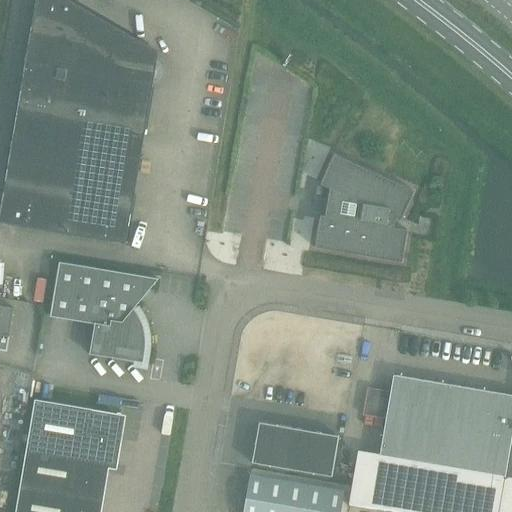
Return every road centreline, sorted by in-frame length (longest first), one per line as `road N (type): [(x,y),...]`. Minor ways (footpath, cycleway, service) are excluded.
road 1 (unclassified): [(511,327),(236,285),(223,300),(188,511)]
road 2 (primary): [(511,77),(414,0)]
